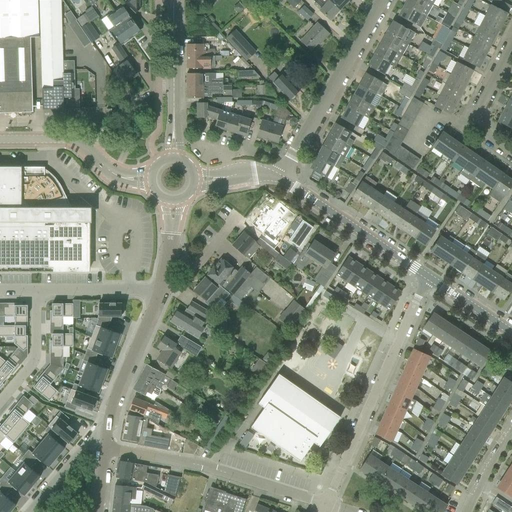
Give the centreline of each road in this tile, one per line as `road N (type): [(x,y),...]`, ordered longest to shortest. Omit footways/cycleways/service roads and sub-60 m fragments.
road 1 (residential): [(427,280),(326,503)]
road 2 (residential): [(326,503),(202,466),(106,451)]
road 3 (residential): [(281,178),(382,0)]
road 4 (tertiary): [(427,280),(281,178)]
road 5 (residential): [(108,438),(161,290)]
road 6 (tertiary): [(173,131),(173,0)]
road 7 (tertiary): [(118,176),(78,145),(0,141)]
road 8 (residential): [(511,155),(480,123),(511,47)]
road 9 (residential): [(0,399),(35,358),(39,290)]
road 10 (residential): [(161,290),(39,290)]
